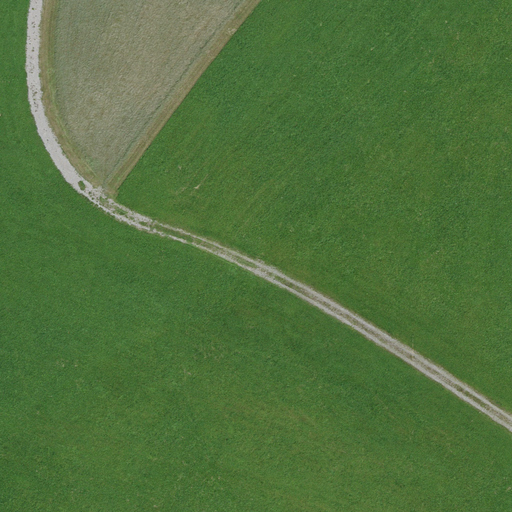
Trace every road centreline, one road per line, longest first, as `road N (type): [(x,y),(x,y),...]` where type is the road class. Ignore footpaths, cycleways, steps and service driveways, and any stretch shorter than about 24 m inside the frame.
road 1 (track): [(511,427),(220,239),(87,202),(79,149)]
road 2 (track): [(0,236),(79,149),(173,0)]
